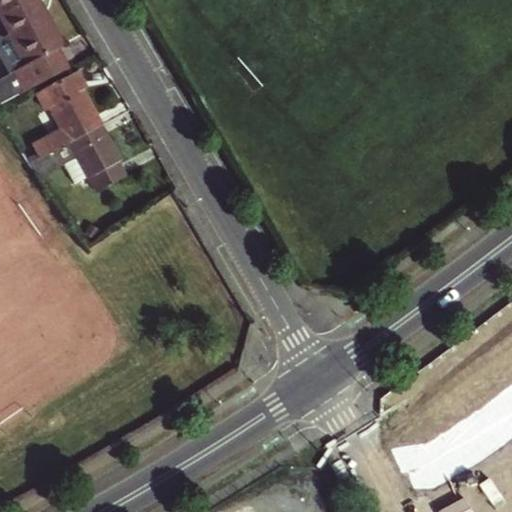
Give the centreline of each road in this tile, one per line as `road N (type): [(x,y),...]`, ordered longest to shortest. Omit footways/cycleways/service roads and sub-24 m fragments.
road 1 (residential): [(99,0),(319,380)]
road 2 (tertiary): [(107,511),(319,380)]
road 3 (tertiary): [(319,380),(511,240)]
road 4 (track): [(392,511),(374,465),(319,380)]
